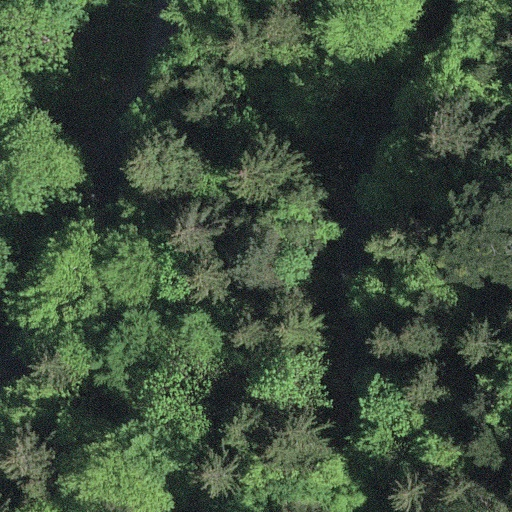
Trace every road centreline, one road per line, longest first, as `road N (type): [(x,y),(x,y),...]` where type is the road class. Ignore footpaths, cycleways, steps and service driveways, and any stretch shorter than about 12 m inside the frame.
road 1 (track): [(476,0),(391,162),(372,303),(393,511)]
road 2 (track): [(172,0),(141,115),(0,406)]
